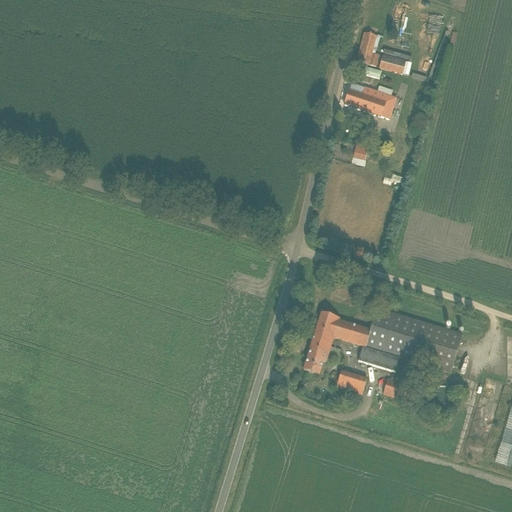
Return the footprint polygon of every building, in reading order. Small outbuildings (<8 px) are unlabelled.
[(367,66),(374,37),(364,34),(357,63),(367,66)] [(435,70),(444,47),(439,45),(434,56),(428,54),(426,61),(431,63),(429,68),(435,70)] [(408,77),(412,62),(384,55),(380,69),(408,77)] [(349,91),(344,106),(389,121),(396,100),(365,89),(352,85),(350,91),(349,91)] [(367,150),(356,147),(353,159),(365,162),(367,150)] [(450,374),(462,335),(377,310),(370,331),(365,348),(450,374)] [(333,339),(365,348),(370,331),(338,322),(339,320),(321,314),(304,372),(319,376),(323,362),(326,363),(333,339)] [(399,360),(362,349),(358,363),(395,374),(399,360)] [(343,391),(348,374),(341,372),(336,389),(343,391)] [(387,380),(384,397),(401,401),(404,384),(387,380)]
